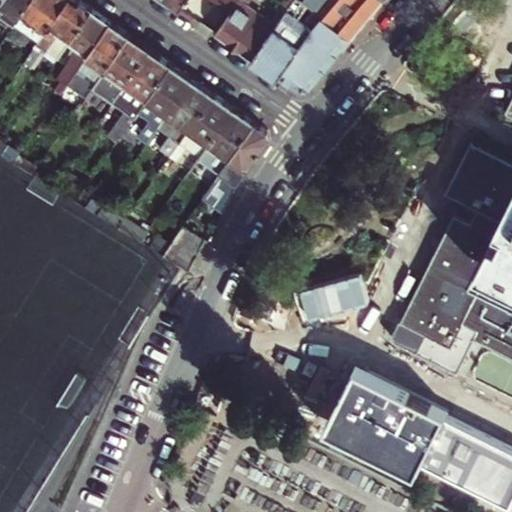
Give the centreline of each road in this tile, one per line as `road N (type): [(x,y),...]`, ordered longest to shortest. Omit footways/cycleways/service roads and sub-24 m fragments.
road 1 (residential): [(311,130),(224,268),(116,511)]
road 2 (residential): [(124,0),(311,130)]
road 3 (residential): [(418,0),(311,130)]
